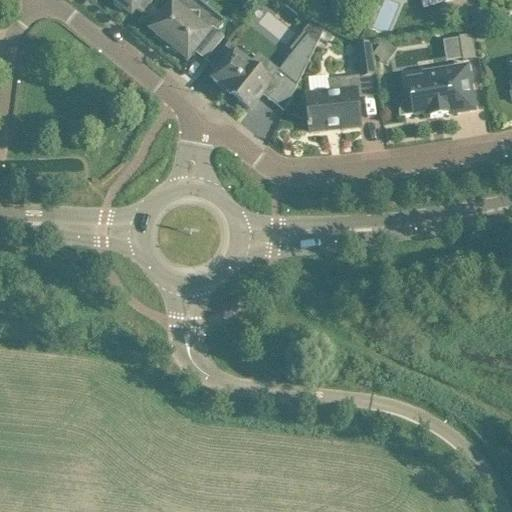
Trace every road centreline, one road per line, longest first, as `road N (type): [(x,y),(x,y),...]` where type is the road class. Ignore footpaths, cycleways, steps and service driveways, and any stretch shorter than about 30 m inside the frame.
road 1 (unclassified): [(502,511),(481,467),(443,431),(404,410),(221,382),(198,369)]
road 2 (residential): [(197,117),(275,172),(428,163),(511,143)]
road 3 (residential): [(45,0),(197,117)]
road 4 (residential): [(45,0),(18,44),(0,152)]
road 5 (secondary): [(355,231),(511,206)]
road 6 (unknown): [(0,160),(74,157),(107,199)]
road 7 (secondary): [(237,251),(312,245),(355,231)]
